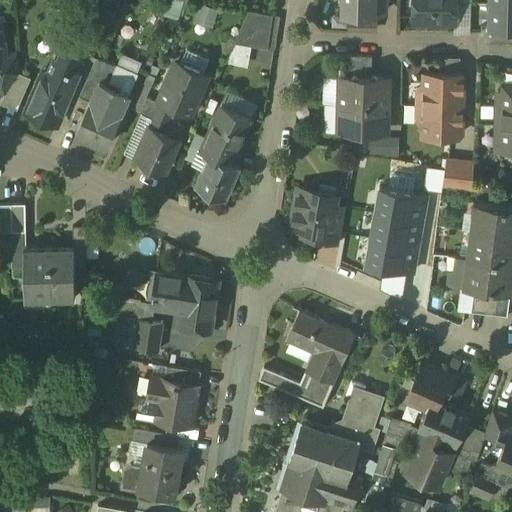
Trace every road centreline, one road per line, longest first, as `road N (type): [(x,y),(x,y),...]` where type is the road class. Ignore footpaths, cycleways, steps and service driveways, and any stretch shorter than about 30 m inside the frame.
road 1 (residential): [(259,256),(0,143)]
road 2 (residential): [(511,361),(259,256)]
road 3 (residential): [(259,256),(300,0)]
road 4 (residential): [(223,511),(259,256)]
